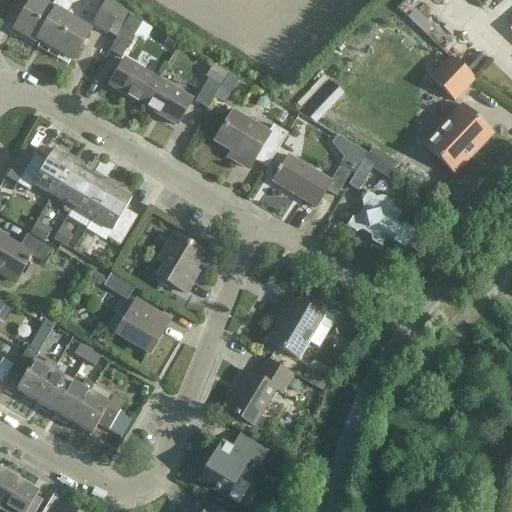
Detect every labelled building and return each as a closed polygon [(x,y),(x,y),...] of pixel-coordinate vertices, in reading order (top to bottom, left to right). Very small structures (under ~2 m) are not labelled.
[(0,0),(0,17),(10,0),(0,0)] [(33,38),(51,7),(38,0),(25,0),(29,2),(12,30),(36,44),(38,41),(33,38)] [(33,38),(38,41),(71,62),(90,32),(65,16),(71,6),(61,0),(54,0),(51,7),(33,38)] [(120,10),(105,1),(91,26),(106,34),(120,10)] [(120,60),(133,38),(121,30),(108,52),(120,60)] [(430,80),(453,102),(473,81),(449,59),(430,80)] [(141,107),(157,80),(125,61),(109,88),(141,107)] [(190,100),(157,80),(141,107),(174,127),(190,100)] [(219,88),(207,81),(194,104),(206,111),(219,88)] [(493,135),(460,105),(421,147),(454,177),(493,135)] [(247,169),(252,161),(266,169),(286,134),(271,126),(266,134),(231,114),(215,142),(239,156),(235,162),(247,169)] [(52,198),(72,166),(51,153),(45,164),(33,157),(16,186),(28,193),(32,186),(52,198)] [(350,173),(339,167),(330,183),(287,158),(272,184),(315,209),(326,192),(335,198),(350,173)] [(357,192),(372,167),(363,161),(348,186),(357,192)] [(52,198),(72,210),(91,177),(72,166),(52,198)] [(92,222),(112,189),(91,177),(72,210),(92,222)] [(131,201),(112,189),(92,222),(112,234),(108,240),(120,247),(137,218),(125,211),(131,201)] [(359,218),(351,219),(346,227),(356,233),(363,232),(370,236),(372,243),(380,248),(385,240),(404,252),(415,234),(396,223),(401,214),(392,209),(392,206),(390,202),(388,200),(385,198),(382,197),(379,198),(377,199),(367,193),(361,203),(363,210),(359,218)] [(36,224),(30,235),(44,244),(51,233),(36,224)] [(59,231),(53,241),(66,248),(71,239),(59,231)] [(53,251),(26,236),(19,248),(0,237),(0,275),(15,284),(31,257),(45,265),(53,251)] [(194,282),(190,279),(204,255),(173,237),(158,262),(164,266),(157,278),(186,295),(194,282)] [(134,290),(110,276),(102,290),(126,304),(134,290)] [(287,299),(279,313),(283,316),(267,342),(296,360),(321,319),(287,299)] [(160,332),(156,330),(163,318),(137,302),(117,336),(147,354),(160,332)] [(35,403),(52,373),(56,367),(45,361),(41,367),(33,362),(38,354),(28,348),(12,376),(22,382),(16,392),(35,403)] [(73,358),(84,365),(90,355),(78,348),(73,358)] [(99,360),(90,355),(84,365),(93,370),(99,360)] [(2,361),(0,364),(0,382),(2,384),(12,367),(2,361)] [(275,391),(281,395),(291,377),(267,363),(258,380),(244,372),(235,386),(240,389),(226,413),(253,429),(275,391)] [(328,379),(309,367),(300,380),(320,393),(328,379)] [(71,384),(52,373),(35,403),(54,414),(71,384)] [(71,384),(54,414),(73,425),(90,396),(95,387),(84,381),(79,389),(71,384)] [(108,406),(90,396),(73,425),(92,436),(98,425),(108,431),(124,404),(113,398),(108,406)] [(247,462),(253,465),(257,468),(266,453),(239,436),(230,450),(221,444),(198,482),(224,498),(225,498),(237,505),(248,486),(236,479),(247,462)] [(0,511),(1,511),(18,483),(0,472),(0,511)] [(18,483),(1,511),(26,511),(37,494),(18,483)]
